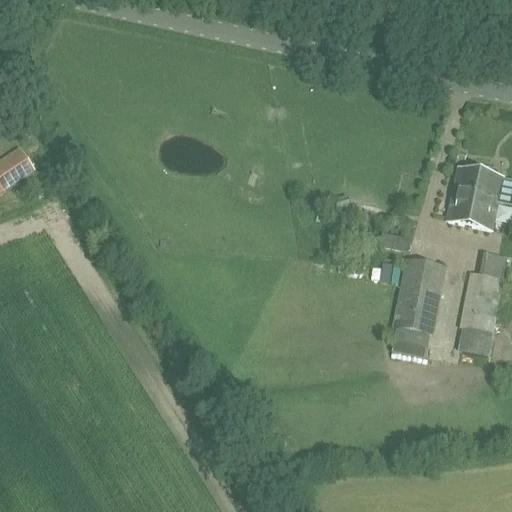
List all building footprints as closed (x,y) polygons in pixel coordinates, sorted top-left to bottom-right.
[(35,174),(20,151),(0,164),(0,195),(1,197),(35,174)] [(511,182),(497,180),(498,176),(496,173),(487,171),(484,173),(483,177),(458,172),(448,225),(491,233),(496,205),(502,206),(511,199),(511,182)] [(335,201),(337,212),(351,209),(349,204),(348,198),(335,201)] [(383,229),(403,232),(405,221),(385,217),(383,229)] [(449,270),(407,263),(394,332),(436,340),(449,270)] [(504,283),(477,278),(471,276),(460,331),(494,337),(504,283)] [(458,355),(488,360),(492,337),(462,332),(458,355)] [(394,333),(392,345),(426,351),(428,339),(394,333)]
